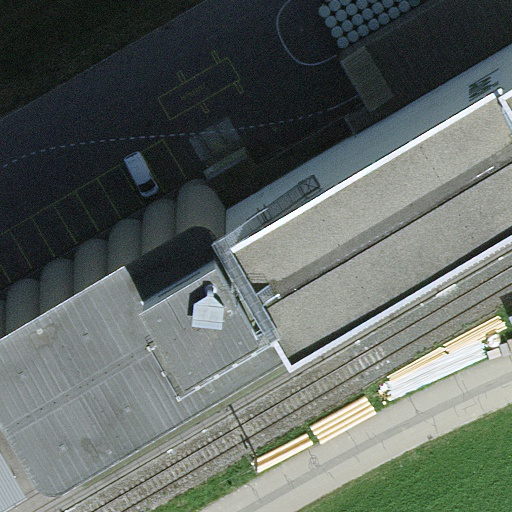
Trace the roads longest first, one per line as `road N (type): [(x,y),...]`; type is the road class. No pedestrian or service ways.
road 1 (residential): [(279,0),(0,161)]
road 2 (unclassified): [(511,385),(375,448),(267,511)]
